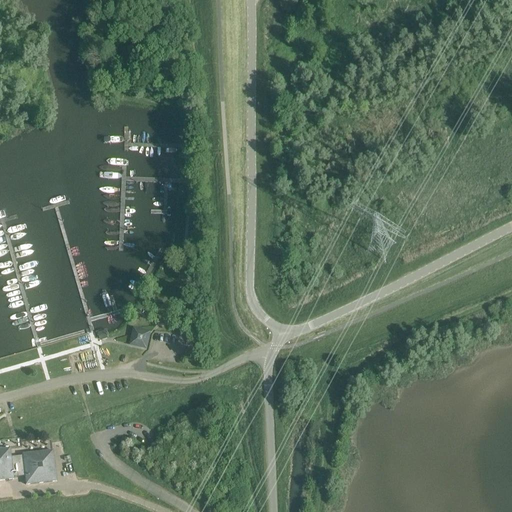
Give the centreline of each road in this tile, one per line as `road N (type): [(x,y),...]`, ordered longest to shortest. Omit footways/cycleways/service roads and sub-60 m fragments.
road 1 (unclassified): [(278,327),(254,304),(252,282),(251,0)]
road 2 (unclassified): [(0,398),(91,374),(189,380),(249,356),(270,358)]
road 3 (unclassified): [(278,327),(335,314),(511,225)]
road 4 (unclassified): [(273,511),(270,358)]
